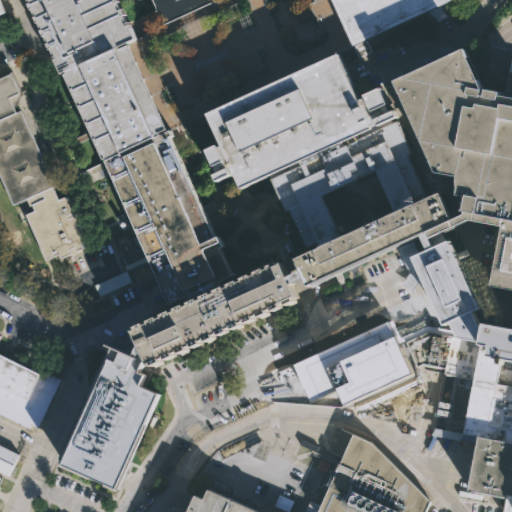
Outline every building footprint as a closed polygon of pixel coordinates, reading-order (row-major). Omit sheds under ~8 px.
[(0,0),(5,0),(8,6),(0,9),(0,0)] [(129,21),(136,36),(127,40),(167,129),(178,124),(179,125),(188,144),(176,149),(217,235),(219,234),(223,242),(223,243),(224,244),(221,246),(234,273),(222,279),(223,280),(220,281),(222,286),(192,300),(189,295),(186,297),(186,296),(171,303),(102,158),(104,157),(63,71),(61,72),(53,54),(54,54),(51,46),(49,47),(46,41),(48,41),(41,27),(42,27),(38,19),(37,20),(34,14),(35,14),(29,1),(30,0),(119,0),(122,6),(124,6),(127,12),(125,13),(128,19),(129,19),(130,21),(129,21)] [(214,0),(162,24),(136,36),(127,40),(167,129),(178,124),(207,111),(339,51),(352,45),(331,0),(214,0)] [(151,0),(162,24),(214,0),(151,0)] [(331,0),(352,45),(424,12),(430,24),(456,12),(451,0),(331,0)] [(438,171),(405,102),(394,79),(466,45),(486,85),(497,87),(504,89),(505,83),(511,52),(511,288),(492,284),(504,225),(471,218),(467,217),(468,213),(469,208),(464,207),(467,193),(458,191),(461,175),(438,171)] [(375,83),(392,75),(394,79),(405,102),(396,107),(399,114),(392,117),(271,174),(241,188),(234,172),(217,180),(214,174),(218,172),(214,165),(206,149),(218,143),(219,145),(220,144),(222,143),(207,111),(339,51),(361,98),(367,95),(365,92),(377,87),(375,83)] [(18,92),(19,94),(15,104),(13,105),(16,111),(20,109),(55,185),(52,186),(58,199),(68,194),(92,248),(73,257),(71,252),(61,257),(59,252),(46,258),(26,213),(35,209),(32,204),(28,206),(24,197),(13,203),(0,174),(0,75),(10,71),(20,91),(18,92)] [(397,211),(377,169),(323,195),(343,237),(322,246),(320,241),(308,246),(291,210),(287,212),(271,178),(273,178),(271,174),(392,117),(393,121),(398,119),(413,152),(408,155),(427,197),(397,211)] [(312,286),(307,276),(304,269),(299,258),(322,246),(343,237),(397,211),(427,197),(442,190),(449,205),(457,202),(464,215),(468,213),(467,217),(471,218),(433,236),(437,245),(431,248),(424,233),(396,246),(312,286)] [(420,279),(412,290),(402,283),(409,273),(396,246),(424,233),(431,248),(437,245),(452,238),(485,306),(476,310),(452,322),(445,325),(422,278),(420,279)] [(136,328),(136,326),(144,322),(145,324),(150,322),(149,320),(158,316),(159,318),(163,316),(163,314),(192,300),(222,286),(225,285),(227,288),(231,286),(230,283),(239,278),(240,281),(244,279),(243,277),(252,272),(253,275),(257,273),(256,270),(265,266),(266,269),(271,267),(270,264),(278,260),(280,264),(284,262),(291,275),(294,282),(300,295),(295,297),(297,300),(288,304),(287,300),(282,303),(284,306),(275,310),(273,306),(269,308),(270,312),(261,316),(260,313),(256,315),(257,318),(248,322),(247,319),(242,321),(244,324),(236,328),(234,325),(229,327),(230,330),(222,334),(220,331),(215,333),(216,337),(208,340),(206,337),(201,339),(203,343),(195,346),(194,343),(188,346),(190,349),(181,353),(179,350),(175,352),(176,355),(167,359),(166,357),(162,359),(163,361),(154,365),(152,362),(150,364),(148,360),(140,342),(134,329),(136,328)] [(291,275),(294,282),(307,276),(304,269),(291,275)] [(130,280),(98,294),(93,284),(125,270),(130,280)] [(483,324),(476,310),(452,322),(456,332),(459,337),(481,341),(484,325),(483,324)] [(329,397),(329,396),(312,358),(311,356),(391,320),(399,338),(401,343),(409,360),(409,362),(398,367),(399,369),(388,374),(387,372),(329,397)] [(511,511),(502,511),(506,496),(469,489),(479,442),(433,433),(434,427),(444,373),(423,369),(421,363),(416,366),(406,341),(429,331),(459,337),(481,341),(484,325),(485,322),(511,327),(511,511)] [(456,332),(459,337),(429,331),(406,341),(401,343),(399,338),(427,325),(456,332)] [(0,335),(1,336),(0,338),(0,353),(40,373),(42,369),(61,379),(38,427),(31,423),(30,428),(0,413),(0,335)] [(148,360),(145,361),(141,371),(147,374),(142,385),(161,394),(117,491),(104,485),(105,483),(90,476),(89,478),(60,465),(114,346),(134,355),(140,342),(148,360)] [(312,358),(329,396),(320,399),(303,362),(312,358)] [(429,511),(322,511),(346,459),(334,452),(344,429),(376,443),(434,502),(429,511)] [(10,476),(0,471),(0,444),(20,454),(10,476)] [(208,488),(260,511),(187,511),(191,505),(195,495),(204,498),(208,488)]
